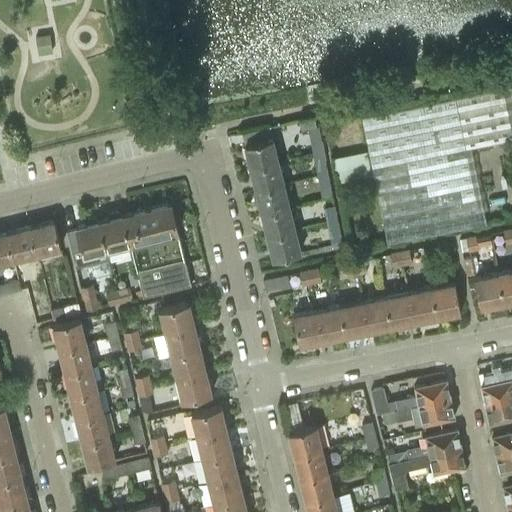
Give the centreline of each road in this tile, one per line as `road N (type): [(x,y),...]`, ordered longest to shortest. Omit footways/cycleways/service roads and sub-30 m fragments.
road 1 (residential): [(259,387),(203,154)]
road 2 (residential): [(58,511),(9,311),(0,313)]
road 3 (residential): [(0,203),(203,154)]
road 4 (residential): [(259,387),(457,348)]
road 5 (residential): [(487,511),(457,348)]
road 6 (residential): [(287,511),(259,387)]
